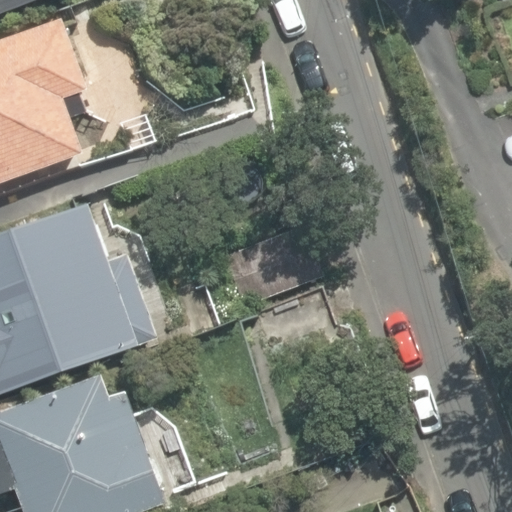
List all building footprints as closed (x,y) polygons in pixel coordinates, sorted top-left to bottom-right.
[(0,0),(0,13),(37,0),(0,0)] [(0,183),(83,154),(67,117),(86,112),(78,91),(85,90),(58,19),(0,38),(0,183)] [(131,151),(156,141),(146,114),(120,124),(131,151)] [(0,394),(159,338),(127,254),(105,261),(83,204),(0,233),(0,394)] [(22,511),(138,511),(164,502),(158,488),(160,481),(151,458),(146,457),(122,390),(106,396),(98,373),(0,409),(0,492),(12,488),(22,511)]
